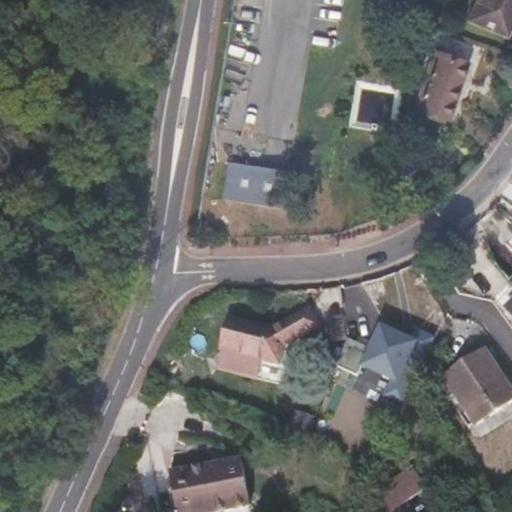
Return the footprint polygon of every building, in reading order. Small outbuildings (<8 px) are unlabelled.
[(511,6),(511,0),(468,0),(459,21),(497,37),(510,6),(511,6)] [(409,109),(417,112),(435,54),(427,51),(409,109)] [(435,54),(417,112),(441,119),(460,62),(435,54)] [(292,174),(228,162),(222,198),(285,210),(292,174)] [(447,289),(472,280),(462,257),(437,266),(447,289)] [(281,341),(316,323),(306,307),(271,326),(228,316),(221,347),(276,360),(281,341)] [(470,366),(502,413),(511,405),(511,404),(481,359),(470,366)] [(477,432),(502,413),(470,366),(444,385),(461,411),(455,417),(468,435),(475,430),(477,432)] [(169,466),(178,506),(210,499),(211,505),(249,497),(240,452),(169,466)] [(210,499),(178,506),(179,511),(212,511),(211,505),(210,499)]
